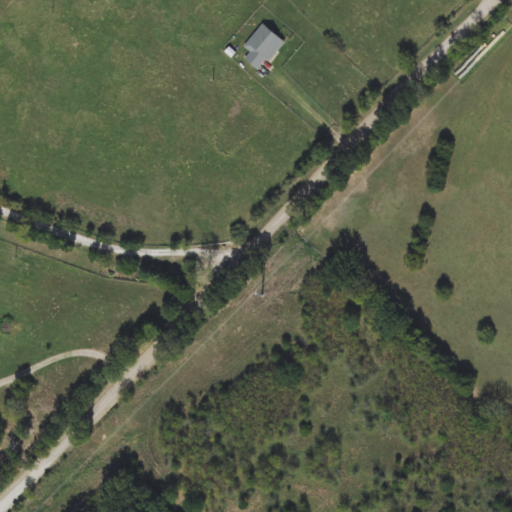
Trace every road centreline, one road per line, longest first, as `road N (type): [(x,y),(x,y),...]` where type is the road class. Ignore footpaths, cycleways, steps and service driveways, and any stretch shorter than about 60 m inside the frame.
road 1 (residential): [(0,488),(39,463),(215,290),(494,0)]
road 2 (residential): [(0,208),(134,254),(221,253)]
road 3 (residential): [(426,68),(288,0)]
